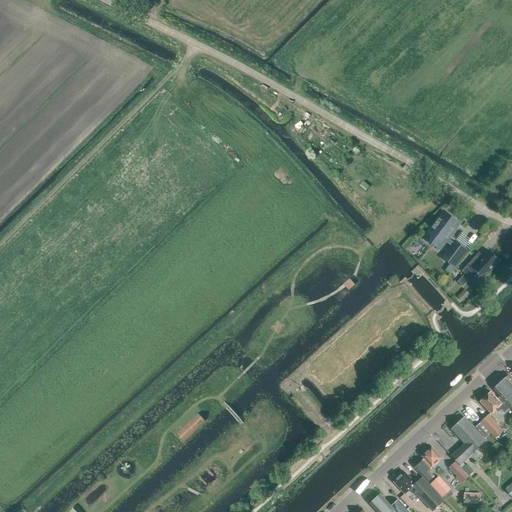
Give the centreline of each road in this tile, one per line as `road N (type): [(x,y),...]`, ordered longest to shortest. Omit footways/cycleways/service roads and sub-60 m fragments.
road 1 (unclassified): [(511,222),(107,0)]
road 2 (tertiary): [(339,511),(511,350)]
